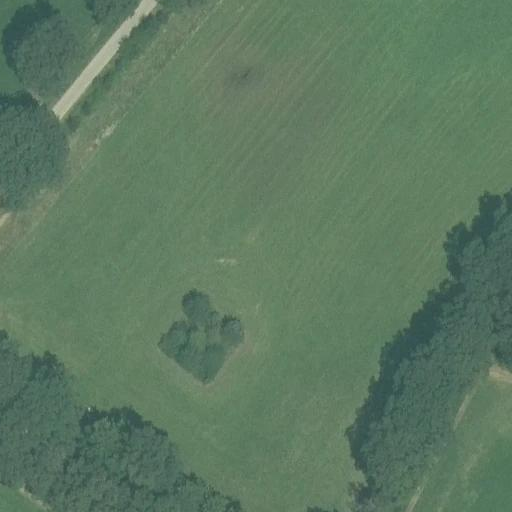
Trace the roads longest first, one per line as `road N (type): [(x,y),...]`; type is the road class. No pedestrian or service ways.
road 1 (unclassified): [(0,197),(162,0)]
road 2 (unclassified): [(134,511),(0,419)]
